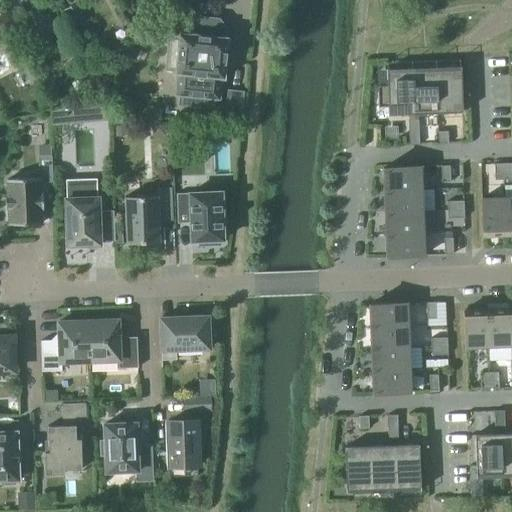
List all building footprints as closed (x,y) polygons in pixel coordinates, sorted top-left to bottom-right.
[(90,25),(78,4),(63,12),(75,33),(90,25)] [(192,34),(179,33),(178,36),(168,35),(165,70),(175,71),(174,74),(177,74),(175,96),(218,100),(221,78),(223,79),(225,66),(229,66),(230,51),(226,51),(227,38),(225,38),(226,29),(218,19),(202,18),(193,25),(192,34)] [(460,69),(435,70),(437,113),(462,112),(460,69)] [(435,70),(411,71),(413,114),(418,114),(437,113),(435,70)] [(413,114),(411,71),(386,72),(387,86),(377,87),(378,107),(388,107),(388,115),(408,114),(413,114)] [(242,93),(228,91),(225,115),(240,114),(242,93)] [(408,114),(409,133),(419,132),(418,114),(413,114),(408,114)] [(113,126),(113,137),(124,137),(124,126),(113,126)] [(438,132),(438,144),(448,144),(448,131),(438,132)] [(419,132),(409,133),(409,145),(419,145),(419,132)] [(7,180),(9,225),(41,223),(41,209),(43,209),(42,206),(41,205),(40,197),(42,196),(42,193),(40,193),(40,182),(52,182),(50,156),(38,157),(39,178),(7,180)] [(511,163),(503,164),(503,180),(511,180),(511,163)] [(503,180),(503,164),(494,164),(495,180),(503,180)] [(449,166),(441,166),(441,182),(450,182),(449,166)] [(382,168),(383,191),(421,190),(420,167),(382,168)] [(95,180),(66,181),(67,199),(65,199),(67,246),(100,245),(98,198),(96,198),(95,180)] [(177,224),(190,223),(190,241),(206,241),(207,246),(220,245),(220,240),(222,240),(221,192),(218,192),(218,187),(199,188),(199,193),(176,194),(177,224)] [(123,230),(126,230),(127,244),(158,242),(158,221),(172,220),(170,188),(155,189),(155,196),(125,197),(125,215),(123,215),(123,230)] [(383,191),(384,213),(422,211),(421,190),(383,191)] [(505,236),(504,197),(481,198),(483,236),(505,236)] [(447,201),(447,210),(463,209),(463,201),(447,201)] [(463,209),(447,210),(447,219),(464,218),(463,209)] [(384,213),(385,234),(423,233),(422,211),(384,213)] [(423,233),(385,234),(386,257),(424,255),(423,233)] [(444,238),(444,255),(453,254),(452,238),(444,238)] [(426,303),(427,319),(435,319),(435,302),(426,303)] [(369,305),(370,328),(408,326),(407,303),(369,305)] [(508,308),(486,309),(488,347),(509,346),(508,308)] [(488,347),(486,309),(464,310),(465,348),(488,347)] [(89,361),(87,316),(85,316),(71,319),(71,322),(58,322),(58,336),(53,341),(40,341),(41,371),(61,371),(60,362),(89,361)] [(89,316),(87,316),(89,361),(118,360),(118,368),(137,368),(136,337),(123,338),(118,333),(117,320),(103,321),(103,318),(89,316)] [(159,318),(160,326),(161,350),(161,360),(176,360),(175,350),(209,349),(208,336),(213,335),(212,319),(208,319),(207,317),(159,318)] [(6,324),(0,324),(0,372),(14,372),(12,336),(6,336),(6,324)] [(370,328),(370,349),(408,348),(408,326),(370,328)] [(430,338),(431,347),(447,346),(447,338),(430,338)] [(447,346),(431,347),(431,355),(447,355),(447,346)] [(370,349),(371,371),(409,369),(408,348),(370,349)] [(409,369),(371,371),(372,394),(410,392),(409,369)] [(498,372),(489,373),(490,389),(498,389),(498,372)] [(490,389),(489,373),(480,373),(481,389),(490,389)] [(429,375),(430,391),(438,391),(437,375),(429,375)] [(56,391),(43,392),(44,400),(56,399),(56,391)] [(184,399),(185,411),(209,410),(209,398),(184,399)] [(62,426),(47,426),(48,452),(44,453),(45,475),(64,474),(64,470),(81,469),(80,439),(75,439),(75,417),(85,417),(85,403),(61,404),(62,426)] [(493,411),(494,423),(504,422),(504,410),(493,411)] [(387,415),(387,428),(397,427),(397,415),(387,415)] [(368,416),(358,416),(358,429),(368,428),(368,416)] [(171,435),(168,435),(169,466),(197,465),(195,421),(167,422),(168,431),(170,431),(171,435)] [(511,474),(511,433),(504,434),(504,422),(494,423),(494,434),(499,434),(500,475),(511,474)] [(105,455),(105,472),(136,471),(136,481),(152,480),(150,446),(148,446),(148,448),(138,448),(138,447),(136,447),(136,423),(104,424),(104,441),(100,441),(101,455),(105,455)] [(397,427),(387,428),(388,440),(398,440),(397,427)] [(0,432),(0,480),(1,480),(1,484),(14,484),(14,480),(18,480),(17,462),(17,449),(16,432),(0,432)] [(476,475),(500,475),(499,434),(494,434),(474,435),(476,475)] [(393,445),(369,446),(370,492),(395,491),(393,445)] [(418,445),(393,445),(395,491),(420,490),(418,445)] [(370,492),(369,446),(344,447),(346,493),(370,492)]
